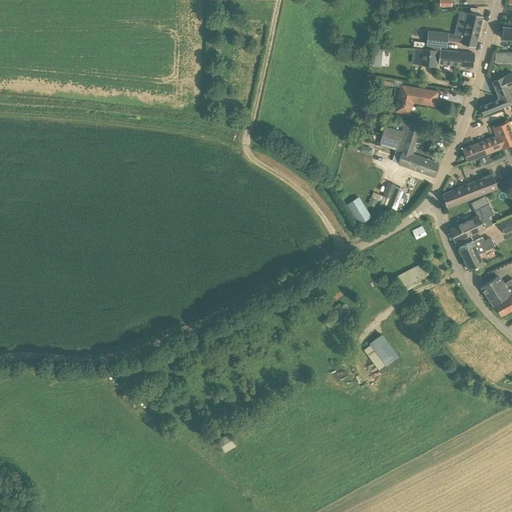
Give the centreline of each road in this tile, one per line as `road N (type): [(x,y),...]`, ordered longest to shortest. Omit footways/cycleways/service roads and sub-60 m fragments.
road 1 (unclassified): [(0,352),(139,346),(375,242),(432,201)]
road 2 (unknown): [(342,257),(306,199),(256,164),(245,144),(281,0)]
road 3 (residential): [(432,201),(497,0)]
road 4 (unclassified): [(511,327),(453,257),(432,201)]
